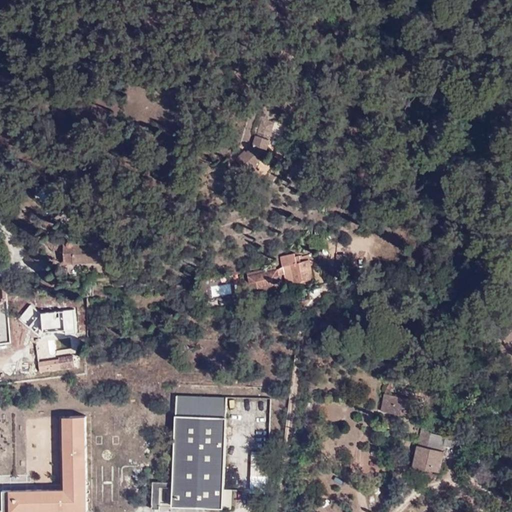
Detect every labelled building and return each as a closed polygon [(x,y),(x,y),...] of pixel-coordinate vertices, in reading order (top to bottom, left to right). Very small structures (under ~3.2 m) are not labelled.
[(269,140),(274,124),(262,120),(257,136),(269,140)] [(255,149),(265,141),(268,145),(270,140),(269,140),(257,136),(253,148),(247,153),(252,157),(256,151),(255,149)] [(266,152),(268,145),(265,141),(255,149),(256,151),(252,157),(247,153),(247,152),(246,151),(234,162),(238,167),(242,164),(245,168),(249,172),(254,167),(257,164),(256,163),(263,157),(261,156),(266,152)] [(249,172),(258,165),(257,164),(254,167),(249,172),(245,168),(242,164),(238,167),(234,162),(231,165),(239,174),(245,169),(249,172)] [(36,195),(58,217),(66,209),(44,187),(36,195)] [(56,239),(51,234),(44,242),(54,249),(65,249),(66,263),(110,260),(108,242),(74,244),(73,241),(71,241),(69,241),(67,242),(67,244),(65,245),(65,238),(56,239)] [(288,284),(314,277),(310,260),(302,262),(300,255),(296,256),(295,253),(281,256),(284,267),(281,267),(283,276),(283,274),(285,273),(288,284)] [(337,253),(335,270),(345,271),(346,254),(337,253)] [(259,287),(274,284),(279,277),(283,276),(281,267),(277,269),(277,266),(248,273),(251,283),(259,287)] [(62,286),(62,274),(43,275),(43,282),(51,286),(62,286)] [(209,281),(211,296),(231,294),(230,279),(209,281)] [(311,297),(308,288),(296,292),(298,301),(311,297)] [(63,362),(64,368),(75,367),(73,356),(59,358),(59,362),(63,362)] [(389,384),(384,393),(392,395),(395,386),(389,384)] [(384,393),(380,409),(381,409),(389,411),(411,415),(411,414),(414,400),(392,395),(384,393)] [(177,394),(173,480),(172,505),(222,506),(222,507),(230,508),(231,488),(224,488),(227,396),(177,394)] [(87,415),(72,414),(71,439),(65,439),(65,455),(72,454),(72,469),(65,469),(65,487),(69,487),(70,494),(43,494),(43,487),(27,488),(27,494),(11,494),(11,488),(3,487),(3,510),(88,510),(87,415)] [(456,433),(457,432),(458,425),(433,419),(431,427),(448,431),(456,433)] [(426,448),(431,427),(422,425),(418,446),(426,448)] [(426,448),(444,452),(445,445),(453,447),(455,440),(456,433),(448,431),(447,437),(430,433),(426,448)] [(455,440),(464,442),(471,443),(472,436),(457,432),(456,433),(455,440)] [(444,452),(426,448),(418,446),(416,446),(412,465),(439,471),(444,452)] [(252,451),(250,493),(268,493),(269,452),(252,451)] [(172,505),(173,480),(153,480),(152,485),(161,485),(160,504),(172,505)] [(161,485),(152,485),(151,508),(160,508),(160,504),(161,485)]
